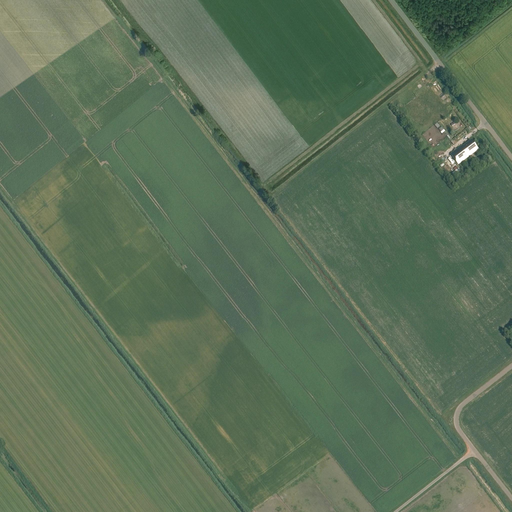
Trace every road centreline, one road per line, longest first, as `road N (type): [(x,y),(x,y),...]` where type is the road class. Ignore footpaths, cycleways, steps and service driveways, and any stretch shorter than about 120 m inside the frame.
road 1 (unclassified): [(511,158),(390,0)]
road 2 (unclassified): [(511,498),(455,420),(462,403),(511,365)]
